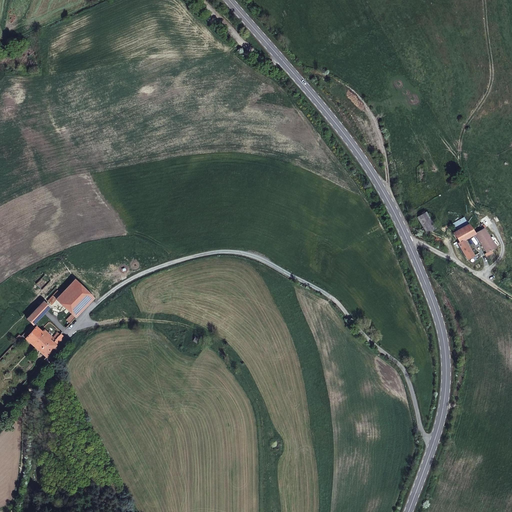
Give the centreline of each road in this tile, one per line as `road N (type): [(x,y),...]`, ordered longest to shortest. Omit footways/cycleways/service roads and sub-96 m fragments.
road 1 (secondary): [(408,511),(446,389),(437,313),(354,146),(229,0)]
road 2 (track): [(12,511),(28,396),(85,315)]
